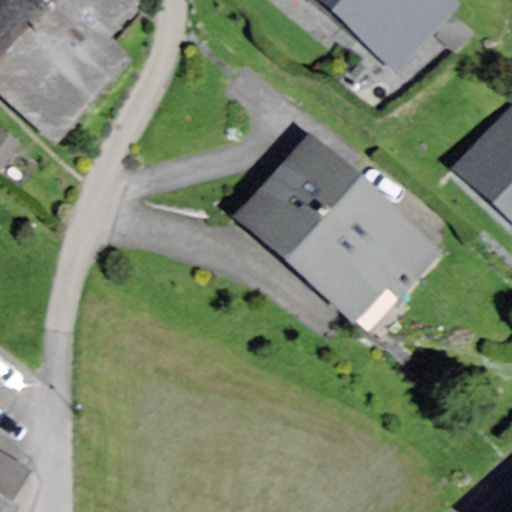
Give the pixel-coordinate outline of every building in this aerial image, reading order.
[(141,0),(69,0),(0,82),(0,94),(52,138),(118,60),(102,47),(141,0)] [(0,0),(0,82),(69,0),(0,0)] [(444,0),(302,0),(395,77),(454,8),(444,0)] [(511,119),(464,171),(511,216),(511,119)] [(435,253),(307,147),(239,228),(354,324),(385,286),(398,297),(435,253)] [(0,511),(11,511),(32,477),(0,458),(0,511)]
